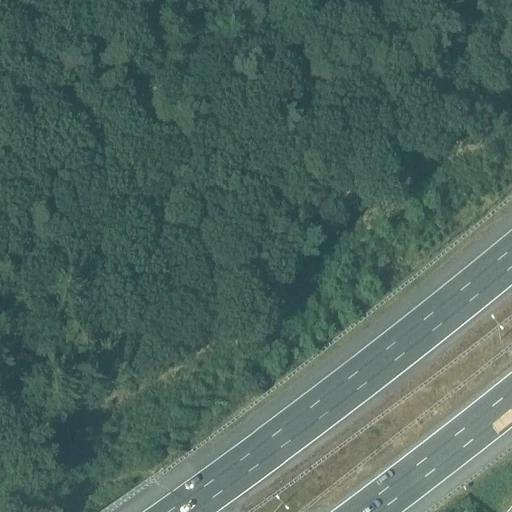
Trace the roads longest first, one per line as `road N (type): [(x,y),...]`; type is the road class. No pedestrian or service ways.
road 1 (motorway): [(511,256),(179,511)]
road 2 (motorway): [(366,511),(511,399)]
